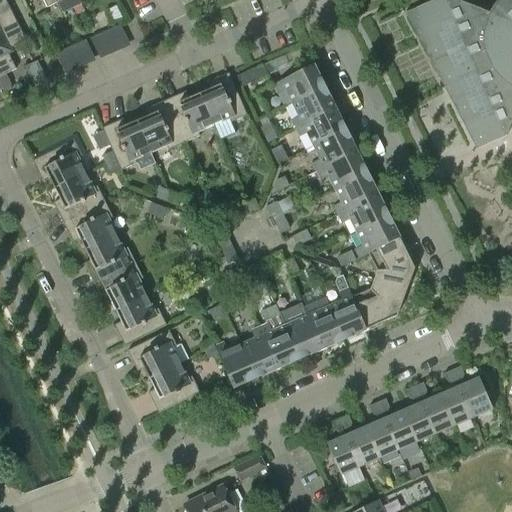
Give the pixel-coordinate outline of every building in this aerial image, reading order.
[(71,10),(66,0),(41,0),(46,9),(56,4),(62,14),(71,10)] [(66,0),(71,10),(81,5),(78,0),(66,0)] [(511,0),(510,0),(508,2),(504,6),(500,10),(497,14),(495,17),(451,0),(437,0),(414,10),(443,76),(438,78),(442,86),(447,84),(476,150),(505,137),(511,119),(511,0)] [(0,28),(15,22),(8,7),(5,9),(2,3),(0,4),(0,28)] [(22,36),(15,22),(0,28),(0,90),(0,91),(10,86),(5,76),(15,70),(8,55),(9,49),(21,43),(19,38),(22,36)] [(104,58),(135,45),(126,24),(95,37),(104,58)] [(92,39),(60,49),(67,72),(99,62),(92,39)] [(266,77),(261,66),(236,77),(240,88),(266,77)] [(312,66),(280,82),(273,86),(277,94),(284,91),(291,104),(323,88),(312,66)] [(232,118),(228,120),(230,124),(246,117),(228,74),(216,79),(219,86),(232,118)] [(232,118),(219,86),(199,95),(212,126),(228,120),(232,118)] [(291,104),(298,118),(290,122),(294,130),(334,110),(323,88),(291,104)] [(176,97),(165,102),(183,144),(199,137),(197,133),(212,126),(199,95),(179,103),(176,97)] [(183,144),(165,102),(153,107),(156,113),(170,145),(165,147),(167,151),(183,144)] [(345,131),(334,110),(294,130),(298,138),(306,134),(313,147),(345,131)] [(156,113),(136,122),(150,153),(165,147),(170,145),(156,113)] [(136,122),(116,131),(113,124),(101,129),(120,172),(136,165),(134,160),(150,153),(136,122)] [(276,139),(269,125),(260,130),(267,143),(276,139)] [(313,147),(319,161),(312,165),(316,173),(355,153),(345,131),(313,147)] [(75,155),(77,160),(81,157),(73,141),(32,162),(38,174),(44,171),(75,155)] [(287,161),(286,160),(280,147),(271,151),(278,165),(287,161)] [(104,165),(114,161),(110,153),(101,157),(104,165)] [(366,174),(355,153),(316,173),(320,180),(327,177),(334,190),(366,174)] [(75,155),(44,171),(54,190),(84,175),(77,160),(75,155)] [(117,168),(114,161),(104,165),(107,172),(117,168)] [(334,190),(340,204),(333,208),(337,216),(377,196),(366,174),(334,190)] [(84,175),(54,190),(63,209),(57,213),(62,224),(104,203),(96,188),(92,190),(84,175)] [(276,182),(271,195),(288,187),(283,178),(276,182)] [(163,201),(167,192),(159,189),(155,199),(163,201)] [(167,192),(163,201),(171,204),(174,195),(167,192)] [(377,196),(337,216),(341,224),(348,220),(355,233),(388,217),(377,196)] [(246,204),(250,213),(258,210),(254,201),(246,204)] [(112,219),(104,203),(62,224),(68,235),(74,232),(105,216),(107,221),(112,219)] [(273,221),(282,217),(275,203),(266,208),(273,221)] [(246,204),(239,207),(231,211),(235,220),(250,213),(246,204)] [(154,217),(158,208),(150,205),(146,214),(154,217)] [(158,208),(154,217),(162,220),(165,210),(158,208)] [(115,236),(107,221),(105,216),(74,232),(84,251),(115,236)] [(282,217),(273,221),(279,235),(288,230),(282,217)] [(355,233),(362,247),(354,251),(358,259),(367,255),(398,239),(388,217),(355,233)] [(310,241),(305,231),(292,238),(296,247),(310,241)] [(115,236),(84,251),(94,271),(87,274),(93,285),(134,264),(127,249),(122,251),(115,236)] [(225,258),(234,253),(227,239),(218,244),(225,258)] [(413,270),(398,239),(367,255),(376,273),(373,282),(405,293),(413,270)] [(354,261),(350,252),(336,259),(340,268),(354,261)] [(237,261),(234,253),(225,258),(228,265),(237,261)] [(257,264),(261,273),(274,267),(270,258),(257,264)] [(292,259),(283,263),(289,277),(298,273),(292,259)] [(142,280),(134,264),(93,285),(98,296),(105,293),(136,278),(138,282),(142,280)] [(261,273),(257,264),(243,270),(247,279),(261,273)] [(136,278),(105,293),(115,312),(145,297),(138,282),(136,278)] [(336,280),(335,285),(339,294),(347,290),(342,278),(336,280)] [(369,291),(351,299),(365,331),(396,317),(405,293),(373,282),(369,291)] [(342,302),(328,308),(342,341),(365,331),(351,299),(347,290),(339,294),(342,302)] [(153,312),(145,297),(115,312),(124,332),(118,335),(123,347),(165,326),(157,310),(153,312)] [(235,299),(222,305),(226,314),(240,308),(235,299)] [(226,314),(222,305),(208,312),(213,321),(226,314)] [(328,308),(314,314),(311,306),(303,309),(320,350),(342,341),(328,308)] [(320,350),(303,309),(295,313),(298,321),(284,327),(298,360),(320,350)] [(266,325),(259,329),(276,369),(298,360),(284,327),(279,316),(265,322),(266,325)] [(276,369),(259,329),(250,332),(254,340),(240,346),(254,379),(276,369)] [(169,345),(171,350),(176,347),(168,331),(126,352),(132,364),(138,361),(169,345)] [(204,353),(213,349),(210,341),(201,345),(204,353)] [(240,346),(226,352),(223,344),(214,348),(232,389),(254,379),(240,346)] [(169,345),(138,361),(148,380),(179,365),(171,350),(169,345)] [(213,349),(204,353),(207,360),(216,356),(213,349)] [(179,365),(148,380),(158,400),(151,403),(157,414),(199,394),(191,378),(186,380),(179,365)] [(451,370),(456,382),(461,379),(463,376),(459,367),(451,370)] [(456,382),(451,370),(443,374),(446,382),(451,384),(456,382)] [(478,379),(458,387),(472,418),(491,410),(478,379)] [(423,383),(414,386),(419,398),(424,395),(426,392),(423,383)] [(419,398),(414,386),(406,390),(409,398),(414,400),(419,398)] [(458,387),(440,395),(453,426),(472,418),(458,387)] [(440,395),(421,403),(435,434),(453,426),(440,395)] [(377,402),(382,414),(387,411),(389,408),(385,399),(377,402)] [(382,414),(377,402),(368,406),(372,414),(376,416),(382,414)] [(435,434),(421,403),(403,411),(416,442),(435,434)] [(403,411),(384,419),(397,450),(416,442),(403,411)] [(347,416),(339,419),(344,431),(349,428),(351,425),(347,416)] [(344,431),(339,419),(330,423),(334,431),(338,433),(344,431)] [(384,419),(365,427),(379,458),(397,450),(384,419)] [(379,458),(365,427),(346,436),(359,467),(379,458)] [(359,467),(346,436),(326,444),(340,475),(359,467)] [(258,457),(233,469),(239,482),(264,469),(258,457)] [(234,511),(222,487),(184,506),(186,511),(234,511)] [(380,511),(376,501),(354,511),(380,511)]
